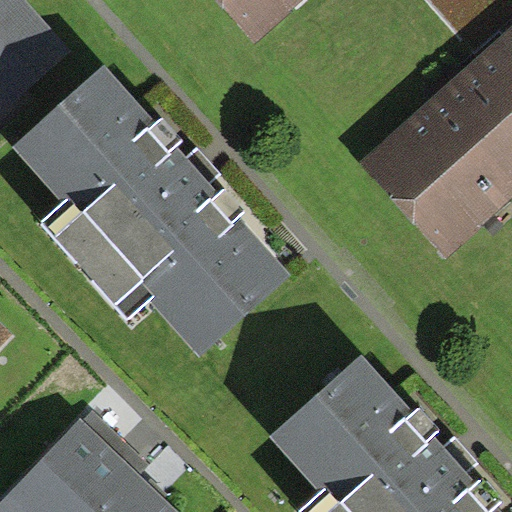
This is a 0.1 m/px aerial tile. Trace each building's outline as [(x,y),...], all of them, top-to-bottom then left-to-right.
[(21,0),(2,0),(0,2),(0,105),(4,110),(68,54),(21,0)] [(314,0),(428,0),(474,52),(511,17),(511,0),(212,0),(257,51),(314,0)] [(511,42),(456,91),(366,170),(449,265),(511,209),(511,42)] [(191,167),(109,75),(13,161),(64,217),(41,237),(130,335),(149,318),(202,376),(300,288),(191,167)] [(0,352),(13,339),(0,326),(0,352)] [(492,511),(445,458),(363,364),(267,447),(318,506),(310,511),(492,511)] [(147,469),(92,416),(0,510),(0,511),(169,511),(151,494),(136,480),(147,469)]
